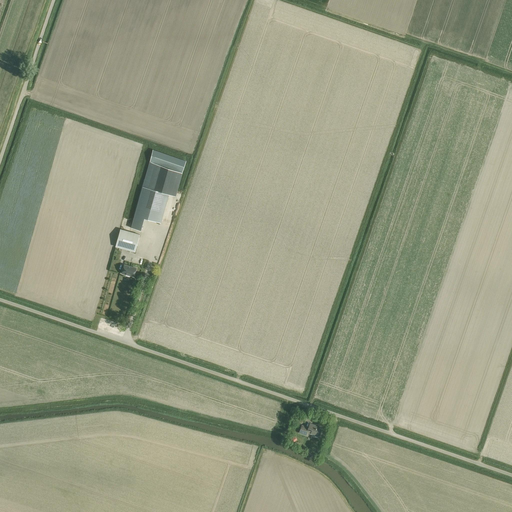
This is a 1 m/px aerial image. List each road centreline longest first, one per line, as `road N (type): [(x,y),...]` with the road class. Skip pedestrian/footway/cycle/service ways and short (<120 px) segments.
road 1 (unclassified): [(511,475),(0,299)]
road 2 (unclassified): [(0,160),(53,0)]
